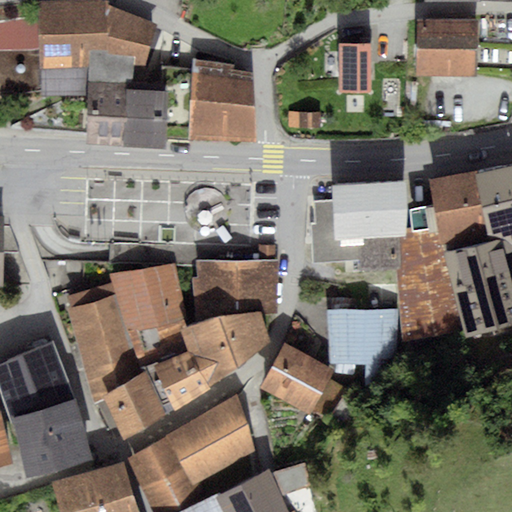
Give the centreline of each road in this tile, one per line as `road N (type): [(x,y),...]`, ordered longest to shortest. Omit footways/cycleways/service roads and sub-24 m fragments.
road 1 (residential): [(294,161),(293,260),(276,347),(232,386),(106,458)]
road 2 (residential): [(18,151),(20,224),(106,458)]
road 3 (residential): [(264,159),(262,65),(121,0)]
road 4 (tertiary): [(18,151),(264,159)]
road 5 (tertiary): [(294,161),(414,161),(511,143)]
